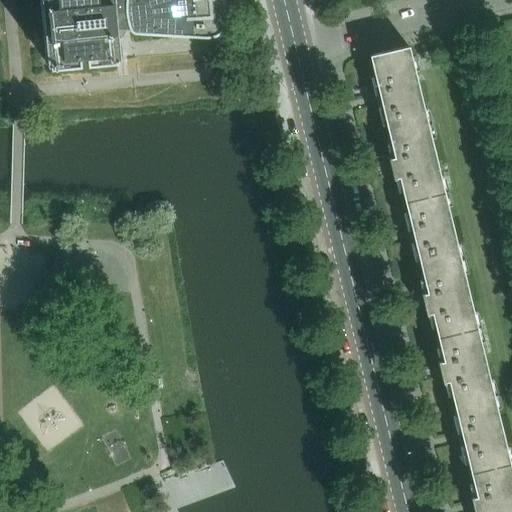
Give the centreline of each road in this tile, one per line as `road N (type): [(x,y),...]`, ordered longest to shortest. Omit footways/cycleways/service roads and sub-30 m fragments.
road 1 (tertiary): [(406,511),(297,54)]
road 2 (residential): [(297,54),(511,2)]
